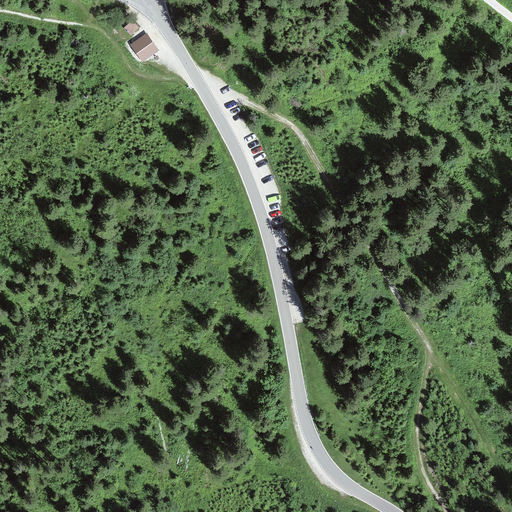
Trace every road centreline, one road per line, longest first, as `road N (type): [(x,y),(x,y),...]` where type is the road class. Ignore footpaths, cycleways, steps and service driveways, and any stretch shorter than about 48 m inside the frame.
road 1 (tertiary): [(392,511),(337,476),(310,436),(255,194),(146,0)]
road 2 (track): [(93,26),(141,76),(198,83)]
